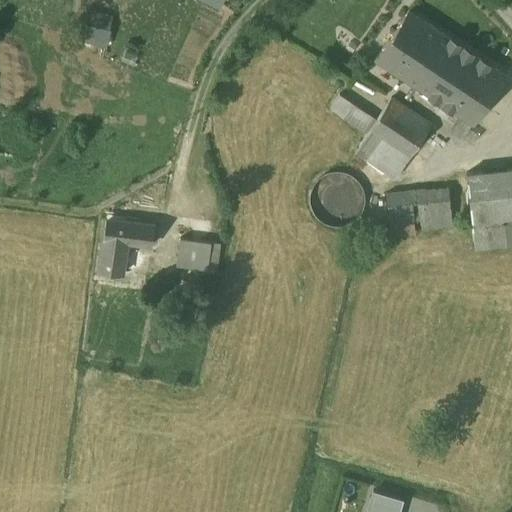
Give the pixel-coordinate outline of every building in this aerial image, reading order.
[(499,59),(410,0),(409,0),(376,51),(465,110),(499,59)] [(113,16),(88,10),(81,37),(107,43),(113,16)] [(399,163),(431,112),(395,89),(384,106),(346,82),(333,98),(371,121),(359,138),(399,163)] [(511,160),(470,164),(478,241),(511,237),(511,160)] [(363,202),(364,196),(363,191),(362,186),(359,181),(356,177),(351,174),(347,172),(341,170),(336,170),(331,171),(326,173),(321,175),(317,179),(314,184),(312,188),(311,194),(311,199),(312,204),(314,209),(317,213),(321,217),(326,220),(331,222),(336,223),(342,222),(347,221),(352,219),(356,215),(359,211),(362,207),(363,202)] [(452,174),(392,178),(393,215),(418,213),(417,224),(454,220),(452,174)] [(155,223),(108,217),(100,268),(123,271),(127,239),(153,242),(155,223)] [(221,241),(181,236),(177,264),(217,269),(221,241)] [(400,511),(404,497),(374,488),(366,511),(400,511)]
